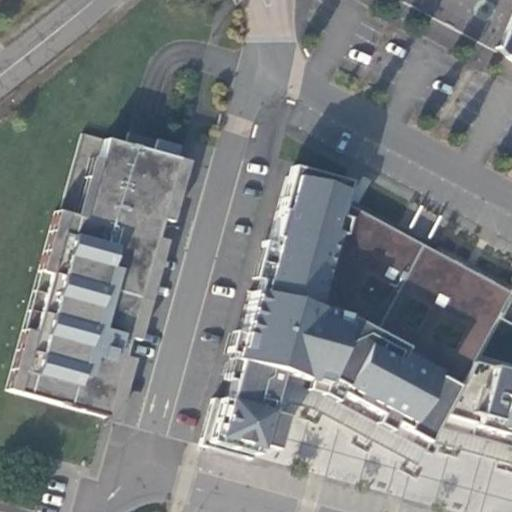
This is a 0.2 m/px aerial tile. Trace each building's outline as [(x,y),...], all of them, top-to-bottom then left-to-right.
[(511,14),(497,48),(496,47),(495,48),(498,51),(501,54),(504,57),(507,58),(511,61),(511,62),(511,14)] [(128,132),(124,146),(152,154),(156,140),(128,132)] [(14,393),(104,418),(120,358),(116,357),(121,338),(126,339),(135,304),(153,239),(147,237),(149,228),(156,230),(175,160),(152,154),(124,146),(102,140),(80,219),(63,214),(14,393)] [(285,177),(307,183),(309,173),(288,167),(285,177)] [(441,257),(339,202),(342,193),(307,183),(285,177),(253,293),(248,292),(229,361),(234,362),(275,374),(321,386),(395,426),(403,431),(413,412),(439,419),(470,363),(507,293),(484,280),(441,257)] [(14,393),(63,214),(54,212),(4,391),(14,393)] [(234,362),(224,396),(255,405),(254,411),(264,413),(275,374),(234,362)] [(511,381),(506,380),(508,374),(470,363),(439,419),(511,438),(511,381)] [(275,374),(264,413),(279,418),(282,406),(287,403),(311,410),(414,465),(427,443),(403,431),(395,426),(321,386),(275,374)] [(211,399),(198,446),(249,460),(253,447),(270,452),(280,418),(279,418),(264,413),(254,411),(255,405),(224,396),(222,402),(211,399)] [(427,442),(439,419),(413,412),(403,431),(427,443),(427,442)] [(511,438),(439,419),(427,442),(511,464),(511,438)]
